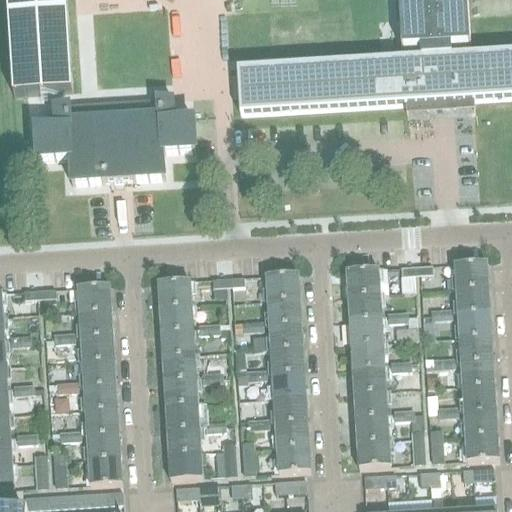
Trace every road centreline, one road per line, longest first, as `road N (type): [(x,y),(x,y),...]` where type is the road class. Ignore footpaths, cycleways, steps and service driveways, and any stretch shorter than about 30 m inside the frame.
road 1 (residential): [(335,511),(319,244)]
road 2 (residential): [(150,511),(132,257)]
road 3 (residential): [(508,234),(319,244)]
road 4 (residential): [(319,244),(132,257)]
road 5 (residential): [(132,257),(0,264)]
